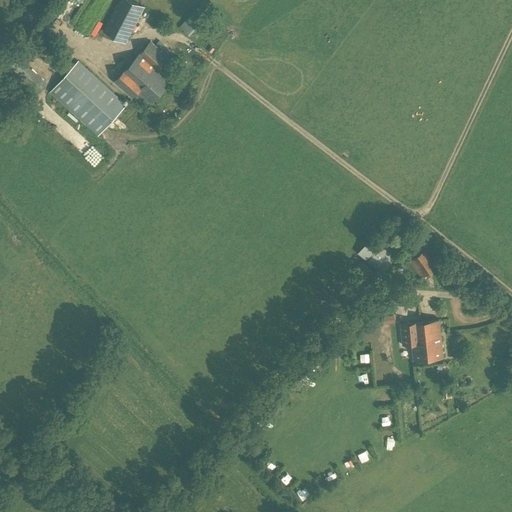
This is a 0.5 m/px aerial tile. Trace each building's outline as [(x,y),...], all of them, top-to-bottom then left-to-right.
[(118,0),(102,31),(126,43),(145,6),(132,0),(118,0)] [(196,8),(180,26),(190,35),(206,17),(196,8)] [(132,98),(139,91),(150,102),(170,81),(159,70),(170,58),(151,41),(113,81),(132,98)] [(4,72),(32,97),(47,81),(19,56),(4,72)] [(50,92),(98,136),(128,104),(79,60),(50,92)] [(401,250),(391,241),(386,246),(373,235),(357,252),(382,273),(401,250)] [(429,247),(409,261),(420,278),(440,264),(429,247)] [(361,260),(350,272),(362,283),(373,271),(361,260)] [(394,314),(382,316),(383,324),(395,322),(394,314)] [(417,343),(412,344),(413,360),(444,357),(440,319),(415,322),(417,343)] [(402,345),(412,344),(417,343),(415,322),(400,323),(402,345)]
